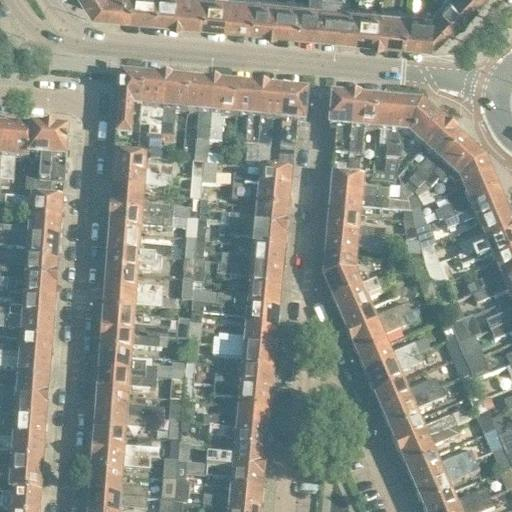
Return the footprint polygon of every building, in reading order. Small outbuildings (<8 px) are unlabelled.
[(83,0),(92,13),(128,16),(129,0),(83,0)] [(129,0),(128,16),(150,19),(151,19),(153,19),(155,0),(129,0)] [(155,0),(153,19),(175,21),(177,0),(155,0)] [(177,0),(175,21),(201,23),(202,0),(177,0)] [(202,0),(201,23),(223,26),(225,0),(202,0)] [(225,0),(223,26),(248,28),(250,0),(225,0)] [(250,0),(248,28),(270,30),(272,0),(250,0)] [(272,0),(270,30),(296,32),(298,0),(272,0)] [(307,0),(298,0),(296,32),(307,34),(309,34),(315,34),(316,34),(316,35),(319,0),(308,0),(307,0)] [(319,0),(316,35),(347,37),(355,38),(358,4),(350,4),(347,3),(343,3),(341,0),(319,0)] [(358,0),(358,4),(355,38),(356,38),(358,38),(367,39),(369,40),(377,40),(380,0),(358,0)] [(380,0),(377,40),(399,42),(403,43),(406,9),(402,9),(393,8),(394,0),(380,0)] [(406,0),(406,9),(403,43),(432,46),(449,28),(431,11),(432,10),(430,2),(419,1),(419,0),(406,0)] [(428,0),(430,2),(432,10),(431,11),(449,28),(452,31),(477,4),(472,0),(446,0),(445,1),(443,0),(428,0)] [(121,76),(115,153),(137,155),(139,130),(141,110),(144,78),(121,76)] [(141,110),(139,130),(148,131),(147,138),(148,138),(147,156),(152,156),(152,159),(159,159),(161,138),(166,80),(144,78),(141,110)] [(166,80),(161,138),(173,140),(176,113),(185,114),(188,82),(166,80)] [(188,82),(185,114),(200,116),(196,164),(205,164),(208,165),(209,155),(210,143),(215,85),(188,82)] [(215,85),(210,143),(222,144),(224,118),(234,118),(236,87),(215,85)] [(236,87),(234,118),(248,120),(244,169),(256,170),(257,167),(258,167),(260,147),(258,147),(264,89),(236,87)] [(260,147),(258,167),(269,168),(273,123),(283,124),(286,91),(264,89),(258,147),(260,147)] [(283,124),(279,169),(293,170),(297,125),(305,126),(308,93),(286,91),(283,124)] [(337,129),(334,154),(348,156),(354,98),(332,96),(329,128),(337,129)] [(377,100),(354,98),(348,156),(362,157),(364,131),(374,132),(377,100)] [(372,170),(371,182),(397,184),(401,145),(404,146),(405,142),(401,142),(402,130),(405,103),(381,101),(378,100),(374,132),(378,132),(381,133),(379,146),(388,147),(385,174),(375,173),(375,170),(372,170)] [(405,103),(402,130),(422,147),(443,123),(422,105),(405,103)] [(443,124),(443,123),(422,147),(422,148),(425,150),(432,157),(415,177),(404,188),(413,199),(424,186),(464,142),(446,126),(443,124)] [(2,128),(0,153),(0,183),(12,184),(14,160),(27,161),(29,130),(2,128)] [(29,130),(27,161),(31,162),(28,198),(49,200),(50,186),(64,187),(68,133),(54,132),(55,131),(44,131),(43,131),(29,130)] [(486,162),(464,142),(424,186),(430,191),(438,182),(443,187),(448,180),(455,186),(459,183),(462,190),(492,177),(486,162)] [(209,155),(208,165),(218,166),(219,156),(209,155)] [(113,175),(172,180),(172,170),(145,168),(146,158),(115,156),(113,175)] [(347,166),(347,176),(358,177),(360,162),(348,161),(347,166)] [(192,181),(203,182),(205,164),(196,164),(194,163),(192,181)] [(203,182),(203,186),(216,186),(218,166),(208,165),(205,164),(203,182)] [(333,164),(332,175),(347,176),(347,166),(333,164)] [(233,187),(291,192),(292,173),(261,170),(260,180),(233,177),(233,187)] [(113,175),(112,194),(144,196),(144,188),(171,190),(172,180),(113,175)] [(440,224),(443,223),(501,198),(492,177),(462,190),(463,193),(466,200),(435,213),(440,224)] [(364,181),(332,178),(331,195),(389,200),(390,191),(364,189),(364,181)] [(192,181),(190,203),(201,204),(202,196),(203,186),(203,182),(192,181)] [(398,203),(408,204),(413,199),(404,188),(400,183),(398,203)] [(203,186),(202,196),(213,197),(258,201),(257,211),(289,214),(291,192),(233,187),(216,186),(203,186)] [(413,199),(408,204),(410,213),(410,214),(420,210),(435,204),(428,193),(430,191),(424,186),(413,199)] [(112,194),(110,216),(169,220),(173,220),(174,211),(143,208),(144,196),(112,194)] [(331,195),(328,218),(361,221),(362,209),(410,213),(408,204),(398,203),(389,202),(389,200),(331,195)] [(201,204),(209,205),(212,205),(213,197),(202,196),(201,204)] [(6,197),(5,208),(30,210),(30,218),(29,222),(61,224),(62,220),(63,204),(63,202),(49,201),(49,200),(28,198),(6,197)] [(501,198),(443,223),(447,231),(475,219),(478,227),(508,214),(501,198)] [(200,222),(200,224),(207,225),(209,205),(201,204),(200,216),(200,222)] [(415,233),(427,229),(420,210),(410,214),(413,225),(415,233)] [(190,221),(191,215),(191,212),(174,211),(173,220),(187,221),(190,221)] [(222,215),(221,226),(229,227),(287,232),(289,214),(257,211),(257,218),(222,215)] [(459,247),(463,257),(511,236),(511,223),(508,214),(478,227),(483,237),(459,247)] [(169,220),(110,216),(109,234),(141,236),(141,228),(173,231),(173,220),(169,220)] [(328,218),(327,235),(385,241),(386,230),(360,228),(361,221),(328,218)] [(200,222),(190,221),(187,221),(185,241),(186,242),(198,242),(200,224),(200,222)] [(0,226),(0,236),(60,241),(61,224),(29,222),(29,229),(3,227),(0,226)] [(413,225),(403,223),(406,243),(418,244),(415,233),(413,225)] [(198,242),(198,244),(206,245),(207,225),(200,224),(198,242)] [(229,227),(228,237),(255,240),(254,247),(254,251),(285,254),(285,250),(285,249),(286,237),(287,232),(229,227)] [(433,248),(427,229),(415,233),(418,244),(420,253),(433,248)] [(140,248),(141,236),(109,234),(107,256),(160,260),(170,260),(170,250),(140,248)] [(366,256),(383,258),(385,241),(327,235),(325,258),(357,261),(357,258),(358,249),(367,250),(366,256)] [(0,236),(0,249),(27,252),(27,258),(26,262),(58,264),(59,261),(60,241),(0,236)] [(511,236),(463,257),(458,259),(462,269),(491,257),(494,264),(495,267),(511,260),(511,236)] [(186,242),(185,261),(196,262),(198,244),(198,242),(186,242)] [(405,243),(404,256),(408,256),(408,264),(423,265),(420,255),(420,253),(418,244),(406,243),(405,243)] [(196,262),(196,264),(205,265),(206,245),(198,244),(196,262)] [(420,253),(420,255),(423,265),(423,267),(425,273),(439,267),(433,248),(420,253)] [(221,256),(220,266),(283,272),(285,254),(254,251),(253,259),(221,256)] [(107,256),(106,274),(138,276),(138,274),(159,275),(160,260),(107,256)] [(357,261),(325,258),(323,280),(333,304),(362,291),(355,276),(357,261)] [(498,274),(474,284),(478,294),(511,279),(511,260),(495,267),(498,274)] [(185,261),(183,281),(194,282),(196,264),(196,262),(185,261)] [(0,267),(0,276),(57,281),(58,264),(26,262),(26,269),(0,267)] [(394,278),(413,271),(423,267),(423,265),(408,264),(390,262),(390,265),(394,278)] [(204,285),(206,265),(205,265),(196,264),(194,282),(194,284),(204,285)] [(217,266),(216,277),(229,278),(236,278),(251,280),(250,288),(249,291),(281,294),(281,291),(283,272),(220,266),(217,266)] [(413,271),(419,288),(429,284),(425,273),(423,267),(413,271)] [(439,267),(425,273),(429,284),(433,293),(442,289),(447,287),(439,267)] [(106,274),(104,296),(163,301),(163,291),(137,289),(138,276),(106,274)] [(0,286),(10,288),(10,293),(24,295),(24,298),(23,302),(55,304),(56,301),(57,281),(0,276),(0,286)] [(511,279),(478,294),(472,297),(476,306),(507,293),(510,301),(511,304),(511,279)] [(183,281),(182,302),(192,303),(193,294),(194,284),(194,282),(183,281)] [(362,291),(333,304),(341,321),(341,323),(342,324),(371,312),(369,309),(366,301),(390,291),(386,281),(362,291)] [(435,297),(433,293),(429,284),(419,288),(419,290),(426,306),(437,301),(435,297)] [(192,303),(192,305),(279,313),(281,300),(281,294),(249,291),(249,299),(193,294),(192,303)] [(444,293),(435,297),(437,301),(441,310),(450,306),(444,293)] [(104,296),(103,314),(135,317),(135,309),(178,312),(179,302),(163,301),(104,296)] [(0,307),(0,317),(54,321),(55,304),(23,302),(23,309),(0,307)] [(441,310),(445,319),(449,330),(460,325),(465,323),(456,303),(450,306),(441,310)] [(511,305),(511,311),(486,323),(491,333),(511,323),(511,304),(511,305)] [(192,305),(191,324),(201,324),(202,316),(247,320),(246,328),(246,331),(277,334),(278,331),(279,313),(192,305)] [(371,312),(342,324),(349,340),(411,313),(407,305),(398,308),(374,319),(371,312)] [(411,313),(349,340),(357,358),(386,345),(382,337),(406,326),(420,320),(416,310),(411,313)] [(102,318),(101,337),(159,341),(167,341),(175,342),(176,334),(167,334),(167,332),(134,329),(134,320),(135,317),(103,314),(102,318)] [(0,317),(0,328),(21,330),(20,338),(20,342),(52,344),(53,341),(54,321),(0,317)] [(445,319),(438,322),(446,341),(453,338),(449,330),(445,319)] [(175,342),(189,343),(191,324),(177,323),(176,334),(175,342)] [(511,323),(491,333),(495,342),(511,334),(511,323)] [(189,343),(189,345),(198,346),(213,347),(211,341),(200,340),(201,324),(191,324),(189,343)] [(449,330),(453,338),(457,347),(468,343),(460,325),(449,330)] [(213,341),(213,347),(276,354),(277,334),(246,332),(245,339),(219,337),(218,342),(213,341)] [(101,337),(100,354),(132,357),(132,349),(158,351),(159,341),(101,337)] [(386,345),(357,358),(358,361),(358,362),(364,375),(365,376),(418,353),(428,348),(423,337),(389,352),(387,349),(386,345)] [(446,341),(442,342),(450,362),(461,357),(457,347),(453,338),(446,341)] [(457,347),(461,357),(465,366),(480,359),(482,358),(475,340),(468,343),(457,347)] [(0,357),(51,362),(52,344),(20,342),(20,349),(0,348),(0,357)] [(196,366),(198,346),(189,345),(187,366),(196,366)] [(213,347),(212,358),(243,361),(242,368),(242,371),(274,374),(274,371),(276,354),(213,347)] [(418,353),(365,376),(373,395),(374,398),(403,386),(402,382),(398,373),(422,363),(418,353)] [(131,369),(132,357),(100,354),(98,376),(156,381),(157,371),(131,369)] [(49,384),(51,368),(51,362),(0,357),(0,369),(18,371),(17,382),(49,384)] [(461,357),(450,362),(458,380),(469,375),(465,366),(461,357)] [(480,359),(465,366),(469,375),(469,376),(473,384),(481,380),(488,377),(480,359)] [(172,364),(171,382),(172,382),(185,383),(187,366),(172,364)] [(185,383),(185,386),(194,386),(196,366),(187,366),(185,383)] [(215,377),(214,388),(272,394),(274,374),(242,371),(241,380),(215,377)] [(98,376),(96,398),(128,401),(129,397),(129,389),(155,391),(156,381),(98,376)] [(469,376),(459,381),(466,396),(476,392),(473,384),(469,376)] [(403,386),(374,398),(381,413),(434,390),(438,388),(435,380),(434,378),(405,391),(403,386)] [(481,380),(473,384),(476,392),(477,394),(479,397),(484,395),(482,390),(485,389),(481,380)] [(49,384),(17,382),(17,390),(0,388),(0,398),(48,402),(49,384)] [(172,382),(170,402),(184,403),(185,386),(185,383),(172,382)] [(185,386),(184,403),(183,404),(193,405),(194,386),(185,386)] [(239,408),(239,411),(270,414),(272,394),(214,388),(213,397),(240,400),(239,408)] [(434,390),(381,413),(383,420),(384,422),(389,432),(390,435),(420,422),(419,419),(415,412),(415,410),(445,397),(441,388),(439,389),(438,388),(434,390)] [(467,399),(475,417),(485,413),(481,402),(479,397),(477,394),(467,399)] [(0,409),(3,418),(14,418),(14,421),(46,423),(48,402),(0,398),(0,409)] [(96,398),(95,416),(153,421),(163,421),(164,412),(128,409),(128,401),(96,398)] [(490,398),(481,402),(485,413),(494,409),(490,398)] [(167,422),(169,422),(182,423),(183,404),(184,403),(169,401),(167,422)] [(196,405),(193,405),(183,404),(182,423),(181,426),(194,427),(196,405)] [(203,417),(202,427),(268,433),(270,414),(239,411),(238,412),(238,420),(203,417)] [(493,430),(489,421),(485,413),(475,417),(482,435),(493,430)] [(95,416),(94,435),(126,437),(126,429),(152,431),(153,421),(95,416)] [(420,422),(390,435),(397,451),(455,426),(450,416),(423,428),(420,422)] [(489,421),(493,430),(497,440),(506,436),(498,417),(489,421)] [(0,428),(0,438),(45,443),(46,423),(14,421),(2,420),(2,429),(0,428)] [(181,436),(181,426),(182,423),(169,422),(168,442),(170,442),(180,443),(181,436)] [(455,426),(397,451),(405,469),(406,471),(406,472),(436,460),(434,456),(431,449),(459,436),(455,426)] [(209,428),(208,438),(236,441),(235,452),(266,455),(268,433),(209,428)] [(501,449),(497,440),(493,430),(482,435),(491,454),(501,449)] [(93,438),(92,457),(150,462),(158,462),(158,452),(125,450),(126,437),(94,435),(93,438)] [(501,449),(505,457),(511,453),(511,443),(510,444),(506,436),(497,440),(501,449)] [(0,455),(12,456),(11,459),(11,461),(43,464),(43,461),(45,443),(0,438),(0,455)] [(168,463),(178,464),(180,445),(180,443),(170,442),(168,463)] [(180,445),(178,464),(186,465),(191,465),(192,446),(180,445)] [(510,468),(505,457),(501,449),(491,454),(499,473),(510,468)] [(436,460),(406,472),(413,487),(473,461),(469,451),(438,464),(436,460)] [(207,457),(206,468),(264,473),(266,455),(235,452),(234,460),(207,457)] [(149,472),(150,462),(92,457),(91,475),(123,478),(123,470),(149,472)] [(42,484),(43,464),(11,461),(11,462),(11,470),(0,469),(0,480),(9,481),(9,482),(8,491),(41,494),(42,484)] [(473,461),(413,487),(421,506),(450,493),(447,484),(478,471),(473,461)] [(162,483),(176,484),(178,464),(168,463),(164,463),(162,483)] [(184,485),(186,465),(178,464),(176,484),(184,485)] [(231,492),(262,495),(264,473),(206,468),(206,478),(232,480),(231,492)] [(511,473),(510,468),(499,473),(499,474),(497,475),(505,492),(508,490),(511,488),(511,473)] [(122,481),(123,478),(91,475),(89,497),(147,501),(148,491),(122,489),(122,481)] [(175,503),(176,484),(162,483),(160,502),(175,503)] [(188,486),(184,485),(176,484),(175,503),(174,506),(182,507),(187,507),(188,486)] [(450,493),(421,506),(422,508),(422,509),(423,511),(458,511),(489,499),(485,489),(454,502),(452,497),(450,493)] [(39,511),(41,494),(8,491),(8,492),(11,492),(9,511),(39,511)] [(204,497),(203,508),(240,511),(260,511),(262,495),(231,492),(230,499),(204,497)] [(87,511),(119,511),(120,509),(146,511),(147,501),(89,497),(87,511)] [(489,499),(458,511),(485,511),(493,509),(489,499)] [(173,511),(174,506),(175,503),(160,502),(159,511),(173,511)]
